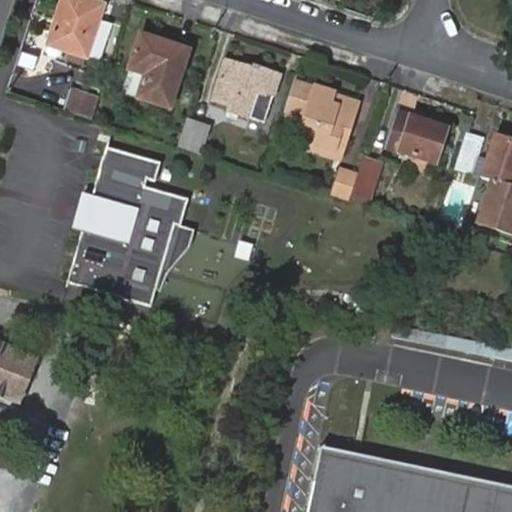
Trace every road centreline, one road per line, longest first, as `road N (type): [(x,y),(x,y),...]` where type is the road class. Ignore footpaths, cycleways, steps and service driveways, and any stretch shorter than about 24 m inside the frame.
road 1 (residential): [(246,0),(414,54)]
road 2 (unknown): [(43,351),(6,483)]
